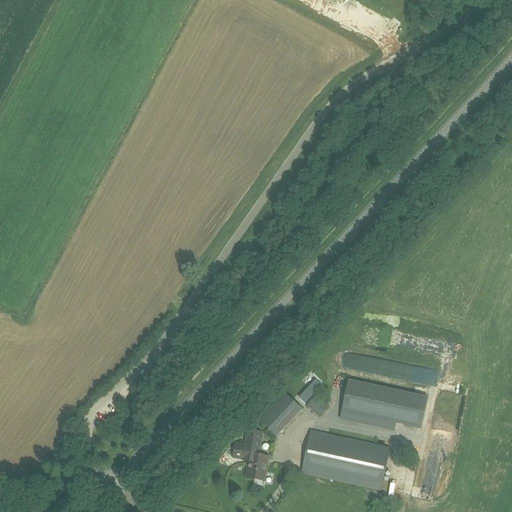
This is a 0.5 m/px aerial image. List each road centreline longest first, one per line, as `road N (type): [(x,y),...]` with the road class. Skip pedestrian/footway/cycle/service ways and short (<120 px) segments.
road 1 (unclassified): [(114,484),(85,443),(90,415),(159,346),(328,111),(352,86),(487,0)]
road 2 (tertiary): [(114,484),(511,58)]
